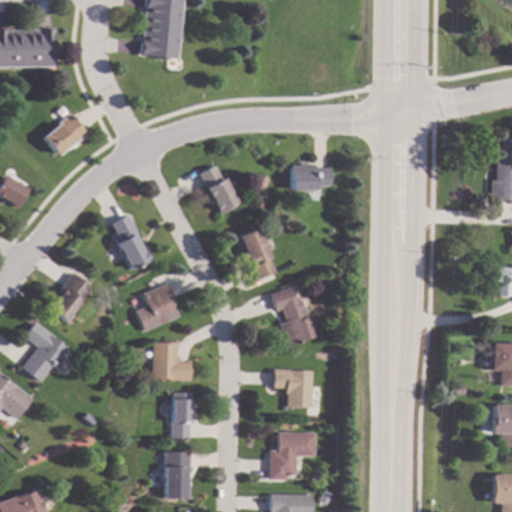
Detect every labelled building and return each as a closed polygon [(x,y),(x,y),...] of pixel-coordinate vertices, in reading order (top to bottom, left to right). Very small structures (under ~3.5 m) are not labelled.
[(178,0),(173,58),(135,54),(140,0),(178,0)] [(50,46),(51,46),(51,58),(49,58),(49,66),(0,66),(0,30),(50,30),(50,46)] [(83,134),(63,150),(62,148),(53,156),(38,137),(65,113),(83,134)] [(511,200),(486,200),(486,179),(490,179),(491,138),(511,138),(511,200)] [(311,168),(325,168),(325,186),(315,186),(315,189),(310,189),(310,190),(286,190),(287,166),(296,166),(296,164),(311,164),(311,168)] [(217,179),(219,178),(233,206),(214,215),(194,173),(210,165),(217,179)] [(0,177),(24,191),(15,208),(0,199),(0,177)] [(133,233),(131,234),(145,259),(125,270),(109,240),(114,238),(106,224),(123,215),(133,233)] [(270,272),(252,279),(247,266),(245,267),(233,237),(252,228),(270,272)] [(510,268),(509,289),(504,289),(504,296),(491,296),(492,291),(487,291),(489,267),(510,268)] [(87,288),(67,312),(71,315),(63,325),(43,308),(50,299),(48,298),(68,273),(87,288)] [(170,304),(169,305),(174,316),(139,332),(130,311),(142,305),(137,294),(161,283),(170,304)] [(290,301),(295,299),(309,337),(282,346),(274,324),(280,321),(275,309),(270,311),(264,295),(285,287),(290,301)] [(63,349),(58,355),(60,357),(51,368),(48,366),(35,382),(17,367),(33,347),(20,336),(31,322),(63,349)] [(171,343),(170,356),(174,356),(174,362),(185,362),(185,380),(146,379),(147,342),(171,343)] [(511,342),(511,368),(511,386),(495,386),(495,370),(484,370),(485,342),(511,342)] [(306,407),(282,407),(282,394),(280,393),(280,388),(267,388),(268,369),(307,370),(306,407)] [(0,376),(28,399),(11,419),(0,410),(0,376)] [(460,395),(449,395),(449,385),(460,385),(460,395)] [(184,438),(166,438),(167,393),(185,394),(184,438)] [(511,448),(496,448),(496,433),(486,433),(486,416),(488,416),(489,405),(511,405),(511,448)] [(93,420),(87,427),(77,419),(83,412),(93,420)] [(310,457),(292,456),(291,476),(282,476),(282,480),(265,480),(265,450),(272,450),(272,432),(311,433),(310,457)] [(26,448),(22,453),(14,447),(18,442),(26,448)] [(185,453),(185,499),(158,498),(158,452),(185,453)] [(10,463),(6,468),(0,463),(0,461),(3,458),(10,463)] [(511,511),(495,511),(496,503),(485,503),(486,475),(511,475),(511,511)] [(39,511),(0,511),(0,500),(32,489),(39,511)] [(328,493),(321,505),(314,501),(321,489),(328,493)] [(308,495),(307,511),(265,511),(266,494),(308,495)]
